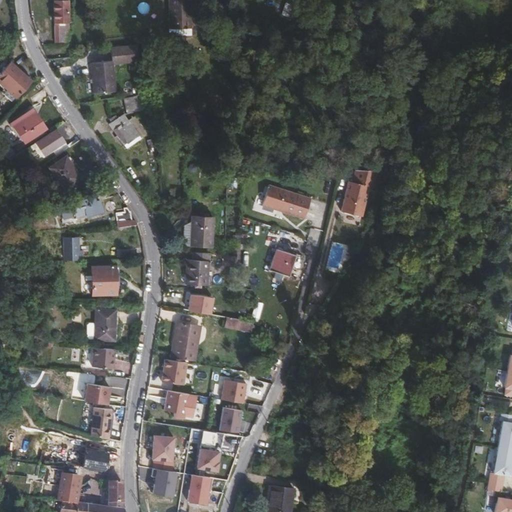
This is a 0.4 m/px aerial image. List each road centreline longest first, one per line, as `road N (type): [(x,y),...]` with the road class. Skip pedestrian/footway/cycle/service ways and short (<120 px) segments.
road 1 (residential): [(132,511),(129,447),(153,244),(143,216),(37,58),(21,0)]
road 2 (unclassified): [(224,511),(296,343),(360,242),(393,159)]
